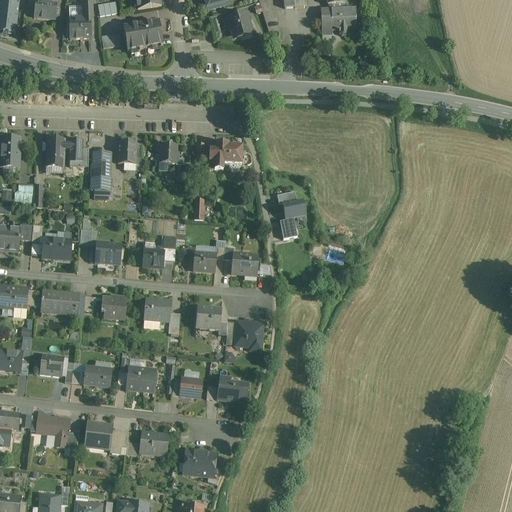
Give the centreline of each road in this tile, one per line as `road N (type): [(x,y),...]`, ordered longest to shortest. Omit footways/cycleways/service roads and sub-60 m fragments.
road 1 (secondary): [(185,85),(368,92),(511,115)]
road 2 (residential): [(0,273),(221,290),(250,305)]
road 3 (residential): [(234,117),(0,109)]
road 4 (residential): [(217,436),(183,420),(0,399)]
road 5 (secondary): [(0,54),(108,79),(185,85)]
